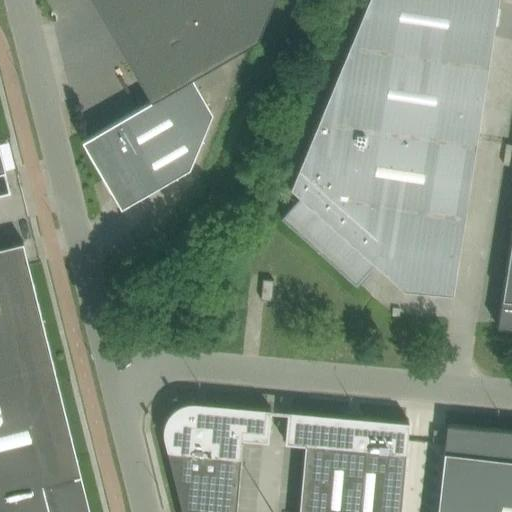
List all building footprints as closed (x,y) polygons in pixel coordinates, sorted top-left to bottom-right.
[(131,63),(152,98),(191,76),(192,75),(257,37),(272,0),(106,0),(140,58),(131,63)] [(453,292),(497,0),(367,0),(290,186),(299,194),(281,215),(340,268),(355,282),(368,267),(374,261),(404,288),(453,292)] [(192,75),(191,76),(152,98),(82,139),(121,206),(190,167),(212,111),(192,75)] [(511,230),(497,325),(511,326),(511,230)] [(84,511),(52,380),(56,379),(56,380),(58,380),(29,264),(0,270),(0,511),(84,511)] [(261,298),(272,299),(274,279),(263,278),(261,298)] [(164,433),(164,435),(182,511),(400,511),(409,420),(288,409),(285,440),(305,442),(298,511),(240,511),(248,437),(268,439),(271,407),(195,401),(193,400),(190,401),(188,401),(185,401),(183,402),(180,403),(178,404),(176,406),(174,407),(172,409),(170,411),(169,413),(167,415),(166,418),(165,420),(164,422),(164,425),(163,428),(163,430),(164,433)] [(436,511),(511,511),(511,428),(446,423),(436,511)] [(433,440),(444,441),(445,429),(434,428),(433,440)]
